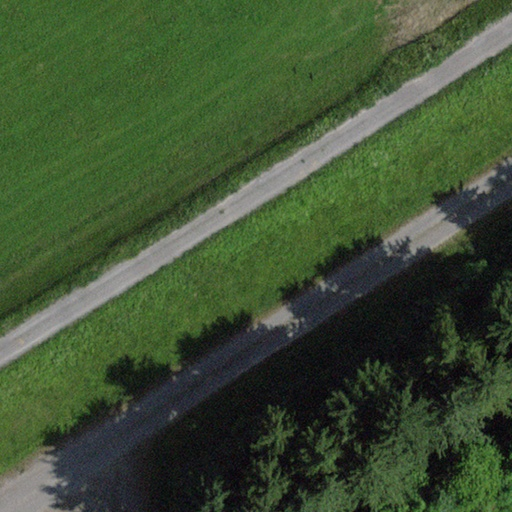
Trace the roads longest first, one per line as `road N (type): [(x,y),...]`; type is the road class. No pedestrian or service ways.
road 1 (track): [(511,28),(0,354)]
road 2 (track): [(511,181),(119,449),(4,511)]
